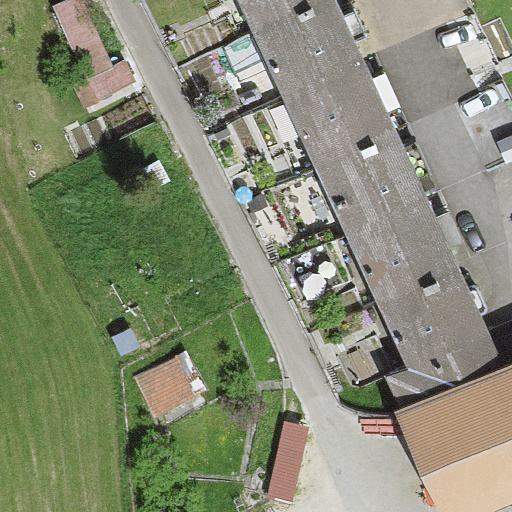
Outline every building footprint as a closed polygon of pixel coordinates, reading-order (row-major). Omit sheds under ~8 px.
[(82,0),(63,0),(54,5),(86,75),(111,63),(82,0)] [(244,0),(256,26),(314,0),(244,0)] [(333,0),(314,0),(256,26),(289,95),(362,62),(351,38),(363,32),(353,11),(341,17),(333,0)] [(112,65),(111,63),(86,75),(60,87),(70,108),(133,78),(124,59),(112,65)] [(362,62),(289,95),(320,163),(393,130),(383,108),(396,102),(385,79),(372,85),(362,62)] [(393,130),(320,163),(351,231),(424,198),(414,176),(428,170),(416,144),(402,151),(393,130)] [(511,133),(497,140),(506,160),(511,157),(511,133)] [(424,198),(351,231),(384,299),(455,266),(446,244),(458,238),(449,214),(435,221),(424,198)] [(455,266),(384,299),(414,363),(390,374),(408,412),(502,368),(476,311),(483,308),(485,306),(485,304),(477,286),(476,285),(472,284),(465,288),(455,266)] [(130,327),(113,335),(121,351),(138,343),(130,327)] [(203,382),(187,350),(139,373),(155,405),(203,382)] [(511,363),(502,368),(408,412),(452,511),(511,484),(511,363)] [(284,422),(269,499),(293,503),(308,427),(284,422)]
